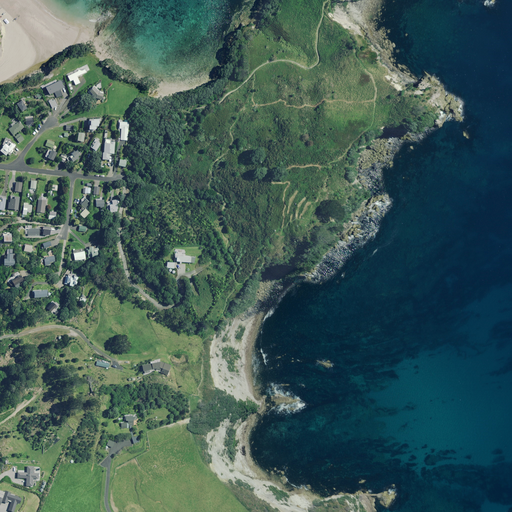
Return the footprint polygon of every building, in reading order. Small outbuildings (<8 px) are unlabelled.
[(86,72),(84,69),(79,71),(67,77),(70,82),(73,80),(75,85),(80,83),(77,77),(86,72)] [(45,86),(49,94),(54,92),(57,98),(61,96),(58,89),(63,86),(60,79),(45,86)] [(102,100),(104,94),(98,91),(94,87),(89,91),(93,95),(91,96),(94,99),(95,98),(102,100)] [(57,106),(53,97),(48,99),(52,109),(57,106)] [(26,109),(25,107),(27,105),(24,99),(16,103),(21,112),(26,109)] [(96,126),(98,126),(98,124),(99,124),(99,121),(99,120),(93,120),(93,121),(90,121),(90,126),(89,126),(89,130),(95,130),(95,129),(96,129),(96,126)] [(124,121),(119,120),(119,129),(121,129),(120,140),(127,141),(128,123),(124,122),(124,121)] [(8,129),(13,136),(14,135),(18,132),(24,127),(19,121),(8,129)] [(24,140),(20,134),(15,137),(19,143),(24,140)] [(99,141),(96,139),(90,148),(96,151),(101,142),(99,141)] [(55,142),(48,140),(45,146),(52,149),(55,142)] [(110,140),(104,140),(102,160),(109,160),(109,154),(114,154),(115,143),(110,142),(110,140)] [(14,146),(8,141),(6,145),(4,144),(0,149),(0,151),(5,156),(8,152),(10,154),(13,151),(11,150),(14,146)] [(56,153),(49,150),(45,157),(53,161),(56,153)] [(80,156),(77,150),(74,152),(74,151),(71,153),(72,155),(69,157),(72,162),(79,158),(78,157),(80,156)] [(67,156),(61,154),(58,161),(64,163),(67,156)] [(19,197),(10,196),(10,199),(8,199),(7,209),(18,210),(19,197)] [(45,213),(46,201),(37,200),(36,213),(45,213)] [(90,204),(86,200),(81,205),(85,209),(90,204)] [(28,203),(23,203),(22,215),(26,215),(26,212),(31,212),(32,205),(28,205),(28,203)] [(118,211),(117,204),(109,205),(110,213),(118,211)] [(89,213),(85,209),(80,214),(84,219),(89,213)] [(11,242),(11,235),(8,235),(8,234),(3,233),(3,242),(11,242)] [(93,249),(93,247),(88,248),(89,249),(86,249),(88,258),(92,258),(98,257),(97,252),(98,252),(97,248),(93,249)] [(85,259),(84,252),(73,254),(75,261),(85,259)] [(176,262),(180,262),(180,264),(181,264),(181,262),(190,263),(190,257),(184,257),(185,255),(175,254),(175,260),(176,260),(176,262)] [(13,259),(13,255),(7,255),(6,260),(3,260),(3,265),(15,266),(15,260),(13,259)] [(44,258),(44,260),(40,261),(41,264),(45,264),(45,266),(50,265),(50,263),(55,262),(54,256),(44,258)] [(11,281),(11,282),(9,283),(11,288),(13,287),(15,290),(20,286),(19,284),(23,281),(20,275),(18,276),(18,277),(15,279),(14,279),(11,281)] [(73,278),(66,276),(64,284),(69,285),(69,286),(76,287),(78,278),(74,277),(73,278)] [(58,306),(52,302),(46,309),(51,313),(54,309),(55,309),(58,306)] [(170,366),(160,362),(142,366),(143,371),(157,369),(161,371),(161,373),(167,375),(170,366)] [(128,424),(129,426),(134,426),(133,422),(137,420),(135,414),(132,415),(128,415),(128,416),(124,416),(123,421),(125,421),(125,422),(127,422),(127,424),(128,424)] [(108,440),(106,445),(112,448),(115,443),(108,440)] [(25,480),(25,487),(31,488),(32,480),(37,480),(38,474),(32,474),(32,468),(26,467),(25,474),(16,473),(16,479),(25,480)] [(0,506),(1,504),(7,505),(8,503),(11,504),(8,511),(14,511),(17,505),(19,506),(22,501),(18,499),(18,498),(15,497),(15,498),(10,496),(11,494),(4,492),(4,493),(0,491),(0,506)]
